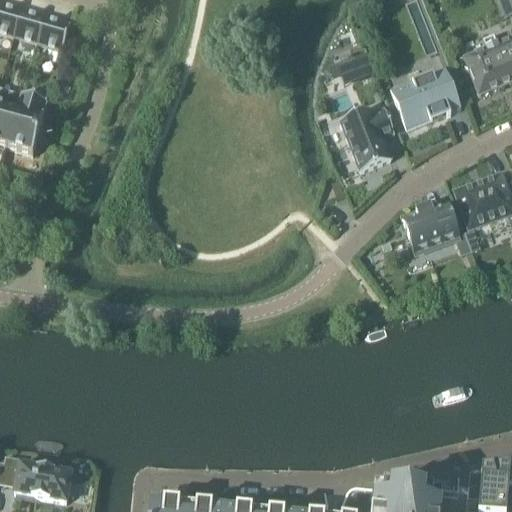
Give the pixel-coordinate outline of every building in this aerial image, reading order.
[(511,0),(506,0),(507,0),(497,4),(505,23),(511,20),(511,0)] [(0,11),(0,39),(12,43),(19,17),(0,11)] [(19,17),(12,43),(18,45),(37,50),(44,24),(26,19),(19,17)] [(44,24),(37,50),(61,57),(69,31),(44,24)] [(485,55),(463,64),(477,101),(511,87),(511,44),(496,51),(495,49),(484,54),(485,55)] [(366,66),(338,76),(342,86),(370,76),(366,66)] [(449,119),(460,115),(444,75),(439,77),(440,77),(409,90),(411,96),(394,103),(395,106),(393,107),(404,133),(406,133),(407,136),(425,129),(425,130),(445,122),(449,121),(449,119)] [(0,95),(0,151),(5,153),(20,101),(3,96),(0,95)] [(363,98),(334,109),(359,178),(390,166),(381,144),(393,140),(383,115),(371,120),(363,98)] [(30,160),(30,161),(31,162),(42,123),(41,122),(46,107),(20,100),(20,101),(5,153),(30,160)] [(511,210),(501,180),(452,198),(467,238),(511,221),(511,210)] [(417,223),(402,228),(413,258),(453,243),(460,264),(471,260),(461,235),(454,237),(445,212),(431,217),(429,212),(415,217),(417,223)] [(476,245),(467,248),(472,260),(480,257),(476,245)] [(511,466),(481,473),(477,511),(505,511),(507,488),(511,487),(511,466)] [(18,472),(5,470),(2,485),(15,487),(13,499),(65,509),(70,479),(18,470),(18,472)] [(178,511),(162,511),(149,511),(148,511),(439,511),(440,511),(431,510),(432,499),(382,494),(381,505),(372,504),(371,511),(195,511),(196,503),(179,502),(178,511)]
